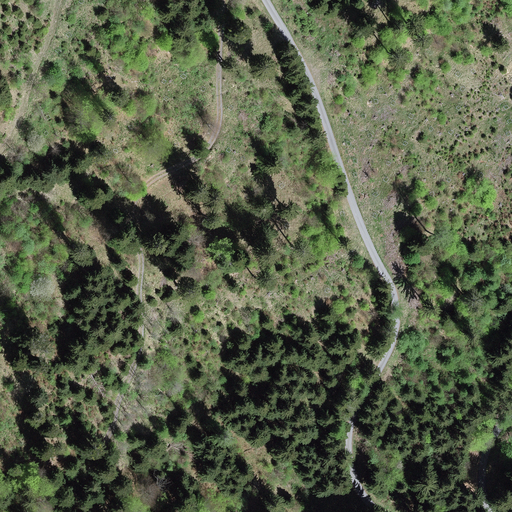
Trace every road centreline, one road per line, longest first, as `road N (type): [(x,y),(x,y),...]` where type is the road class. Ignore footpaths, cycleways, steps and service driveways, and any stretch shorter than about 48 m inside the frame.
road 1 (track): [(223,0),(219,134),(203,157),(146,187),(132,210),(145,259),(138,292),(143,335),(114,431),(64,511)]
road 2 (track): [(263,0),(392,298),(390,345),(346,459),(351,480),(384,511)]
road 3 (track): [(59,0),(15,130),(0,152)]
